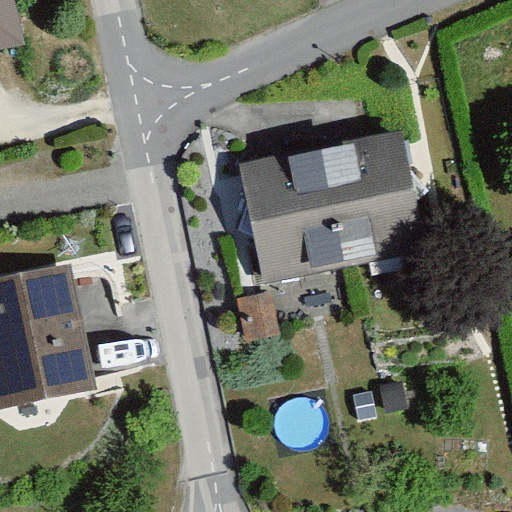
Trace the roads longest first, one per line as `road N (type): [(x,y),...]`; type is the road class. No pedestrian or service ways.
road 1 (residential): [(215,511),(149,97)]
road 2 (residential): [(149,97),(399,0)]
